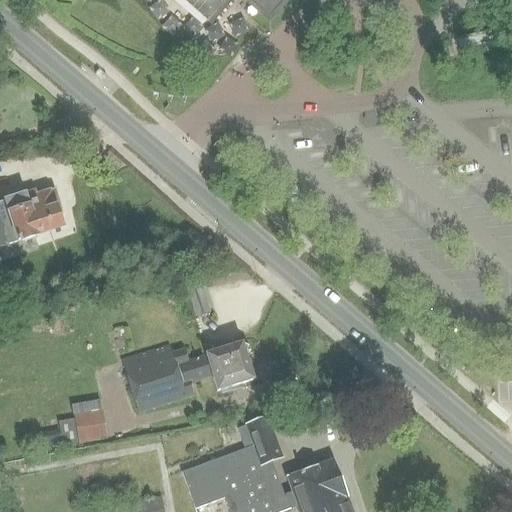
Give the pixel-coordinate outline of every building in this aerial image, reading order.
[(182,0),(209,24),(229,0),(244,0),(265,19),(266,19),(266,20),(267,20),(268,20),(269,20),(273,16),(287,0),(182,0)] [(2,202),(3,206),(0,207),(0,226),(6,246),(61,229),(55,209),(54,209),(49,193),(26,200),(25,194),(4,201),(2,202)] [(185,289),(195,319),(211,314),(200,284),(185,289)] [(204,356),(204,357),(211,377),(216,392),(252,380),(246,364),(250,357),(246,347),(240,344),(224,349),(222,342),(210,346),(212,353),(209,354),(204,356)] [(189,384),(211,377),(204,357),(187,363),(183,351),(170,355),(168,347),(120,363),(137,415),(193,396),(189,384)] [(63,448),(107,439),(99,400),(72,405),(75,419),(58,423),(60,432),(63,448)] [(282,511),(298,506),(300,511),(348,511),(331,465),(289,481),(295,497),(284,501),(270,463),(281,459),(266,419),(237,430),(244,450),(180,474),(195,510),(230,497),(235,511),(282,511)] [(131,499),(131,511),(163,511),(163,498),(131,499)]
